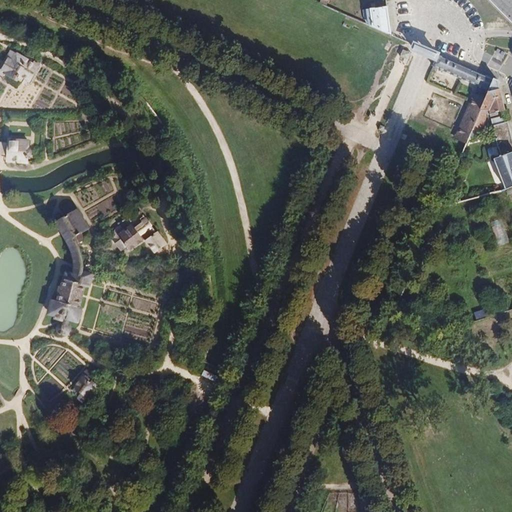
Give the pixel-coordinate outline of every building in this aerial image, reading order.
[(369,23),(391,33),(387,4),(368,7),(369,23)] [(423,45),(407,38),(406,40),(403,48),(419,54),(430,59),(432,55),(434,50),(423,45)] [(11,50),(3,64),(0,70),(0,76),(5,79),(6,75),(19,81),(21,77),(31,82),(40,64),(11,50)] [(431,64),(487,89),(493,76),(436,52),(434,56),(431,64)] [(497,77),(493,76),(487,89),(483,101),(471,128),(484,124),(487,108),(489,107),(490,111),(505,107),(497,77)] [(454,137),(465,141),(471,128),(483,101),(470,96),(454,137)] [(9,139),(9,143),(0,142),(0,154),(7,155),(6,161),(28,163),(28,156),(29,156),(31,155),(32,155),(32,153),(33,152),(33,150),(32,149),(31,148),(29,147),(29,140),(9,139)] [(511,149),(494,155),(499,176),(501,188),(511,184),(511,149)] [(501,188),(499,176),(472,184),(474,195),(501,188)] [(65,216),(62,218),(73,234),(78,244),(85,241),(81,234),(90,229),(79,209),(75,211),(71,204),(61,209),(65,216)] [(73,234),(62,218),(55,223),(59,229),(65,237),(70,247),(74,258),(75,267),(72,281),(81,283),(83,274),(84,266),(83,257),(80,250),(78,244),(73,234)] [(108,237),(121,253),(126,249),(130,253),(145,242),(154,254),(166,245),(145,218),(133,227),(131,225),(123,231),(120,227),(108,237)] [(492,223),(501,246),(510,243),(501,219),(492,223)] [(81,283),(72,281),(62,279),(57,301),(53,301),(49,316),(55,318),(55,320),(63,322),(60,323),(59,324),(57,327),(56,330),(57,332),(59,336),(62,337),(64,337),(66,336),(68,335),(70,333),(70,332),(71,329),(70,327),(69,325),(70,321),(79,323),(85,286),(91,287),(94,276),(83,274),(81,283)] [(477,318),(486,316),(485,310),(476,311),(477,318)] [(83,372),(71,387),(78,393),(74,398),(81,403),(85,398),(87,399),(95,389),(94,388),(96,385),(90,381),(90,382),(88,381),(90,378),(83,372)]
